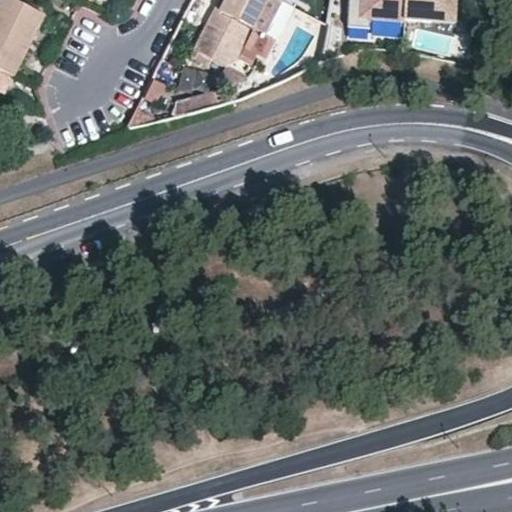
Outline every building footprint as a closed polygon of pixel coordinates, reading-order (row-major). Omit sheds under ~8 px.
[(21,0),(4,0),(0,9),(0,67),(14,75),(46,13),(21,0)] [(227,0),(223,9),(218,6),(193,51),(225,65),(230,56),(239,59),(270,0),(227,0)] [(223,9),(227,0),(220,0),(218,6),(223,9)] [(404,15),(404,0),(360,0),(360,5),(348,5),(348,31),(370,31),(370,22),(404,23),(404,15)] [(456,0),(404,0),(404,15),(436,15),(436,7),(456,8),(456,0)] [(456,8),(436,7),(436,15),(456,16),(456,8)] [(455,55),(459,37),(415,29),(411,46),(455,55)] [(0,87),(6,90),(14,75),(0,67),(0,87)]
